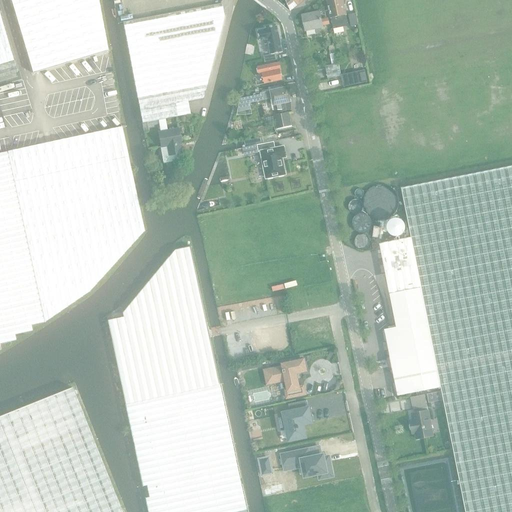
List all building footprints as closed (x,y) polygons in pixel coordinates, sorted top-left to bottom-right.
[(97,0),(10,0),(33,73),(107,51),(97,0)] [(304,0),(284,0),(290,11),(304,0)] [(346,20),(341,0),(329,0),(327,1),(333,29),(347,26),(346,20)] [(168,131),(165,119),(190,114),(188,101),(204,99),(224,17),(222,4),(123,22),(143,132),(149,131),(148,127),(159,125),(161,133),(168,131)] [(329,25),(328,20),(321,21),(320,13),(302,16),(305,31),(323,27),(323,26),(329,25)] [(0,77),(17,73),(6,37),(0,14),(0,77)] [(357,26),(355,14),(348,16),(350,27),(357,26)] [(282,53),(277,26),(265,28),(266,30),(257,32),(259,41),(268,40),(271,56),(263,57),(264,62),(276,60),(275,54),(282,53)] [(282,81),(279,64),(257,68),(258,74),(262,74),(264,84),(282,81)] [(325,67),(327,79),(340,77),(337,64),(332,65),(325,67)] [(365,70),(341,75),(344,87),(367,82),(365,70)] [(272,102),(273,111),(291,111),(290,103),(291,103),(288,88),(260,93),(260,95),(240,99),(237,113),(251,110),(250,103),(271,99),(272,100),(272,102)] [(288,114),(274,116),(275,123),(290,121),(288,114)] [(290,121),(275,123),(277,130),(291,127),(290,121)] [(0,343),(16,340),(14,334),(32,331),(32,329),(31,325),(32,325),(32,324),(47,322),(90,292),(144,231),(122,127),(0,153),(0,343)] [(161,133),(158,133),(161,148),(167,147),(169,156),(180,154),(177,138),(179,137),(178,130),(168,131),(161,133)] [(275,135),(262,138),(263,143),(276,141),(275,135)] [(262,138),(244,141),(246,147),(263,143),(262,138)] [(258,152),(257,145),(243,148),(244,154),(258,152)] [(283,147),(261,152),(266,178),(285,174),(281,155),(285,154),(285,155),(285,154),(284,146),(283,147)] [(511,511),(511,166),(402,188),(411,238),(441,388),(441,390),(444,401),(465,511),(511,511)] [(290,229),(288,217),(285,218),(284,214),(284,213),(284,211),(282,212),(282,213),(272,215),(272,214),(270,214),(271,216),(272,216),(272,217),(255,221),(255,220),(253,220),(253,222),(254,222),(256,233),(256,235),(258,235),(258,234),(272,231),(272,233),(275,232),(278,248),(277,248),(278,250),(280,249),(290,247),(292,247),(292,245),(291,245),(287,230),(289,230),(290,229)] [(363,211),(351,224),(360,232),(372,220),(363,211)] [(411,238),(380,244),(396,328),(384,330),(390,357),(387,360),(389,368),(392,369),(393,372),(398,397),(441,388),(411,238)] [(124,317),(108,321),(125,405),(142,487),(146,486),(149,498),(145,499),(146,504),(147,511),(246,511),(190,247),(188,248),(175,250),(123,313),(124,317)] [(256,275),(251,276),(254,288),(290,280),(291,283),(303,280),(299,264),(295,265),(294,260),(255,270),(256,275)] [(245,286),(233,289),(235,301),(247,299),(245,286)] [(264,307),(256,310),(258,318),(278,313),(275,303),(264,306),(264,307)] [(284,390),(286,398),(304,394),(303,386),(298,387),(295,373),(305,371),(303,360),(282,364),(282,367),(264,371),(266,384),(285,381),(287,390),(284,390)] [(0,511),(121,511),(71,388),(32,404),(0,416),(0,511)] [(413,410),(427,408),(425,395),(411,398),(413,410)] [(290,411),(274,415),(277,432),(287,430),(289,440),(305,437),(303,424),(314,422),(311,408),(308,408),(307,400),(288,404),(290,411)] [(411,414),(413,421),(410,421),(410,424),(410,426),(410,428),(410,430),(412,431),(412,434),(415,433),(416,440),(432,437),(428,411),(411,414)] [(319,447),(282,455),(284,464),(302,461),(303,466),(302,466),(302,467),(303,467),(305,477),(317,474),(317,476),(319,475),(320,479),(332,476),(329,462),(326,463),(325,458),(324,458),(323,455),(321,456),(319,447)] [(272,474),(269,456),(257,459),(261,477),(272,474)] [(270,488),(264,489),(265,496),(284,492),(282,483),(269,486),(270,488)]
